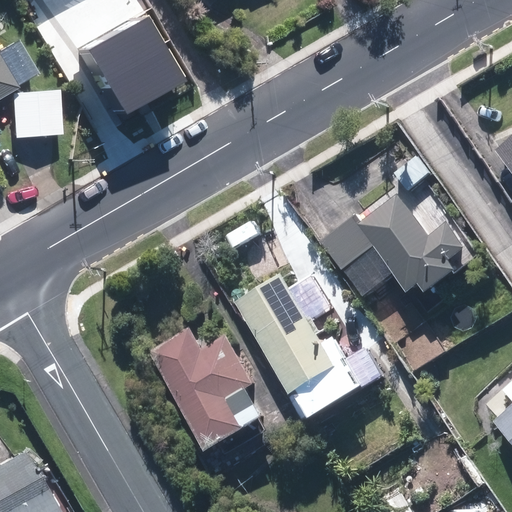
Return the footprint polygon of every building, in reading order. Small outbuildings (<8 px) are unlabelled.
[(164,45),(144,11),(83,48),(104,82),(164,45)] [(187,80),(164,45),(104,82),(126,117),(187,80)] [(0,96),(13,89),(0,66),(0,96)] [(59,136),(55,91),(12,94),(16,139),(59,136)] [(511,143),(501,152),(511,166),(511,143)] [(358,220),(327,243),(347,269),(377,246),(412,291),(425,281),(431,289),(461,267),(454,259),(469,247),(450,222),(433,236),(401,194),(361,224),(358,220)] [(342,364),(286,274),(241,301),(296,392),(342,364)] [(194,327),(154,350),(212,450),(269,417),(251,388),(259,383),(231,335),(207,350),(194,327)] [(511,408),(498,420),(511,435),(511,408)] [(15,450),(0,459),(0,511),(45,511),(50,509),(15,450)]
